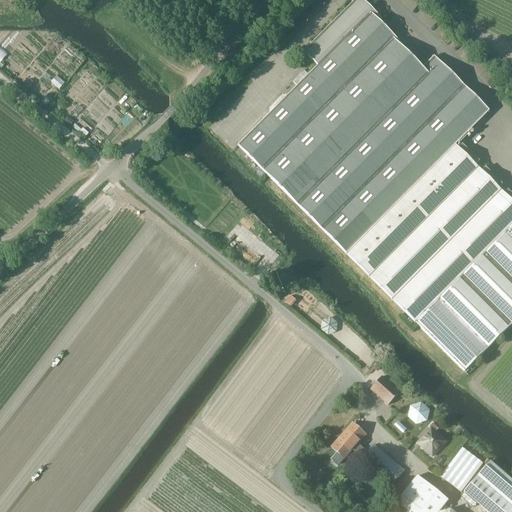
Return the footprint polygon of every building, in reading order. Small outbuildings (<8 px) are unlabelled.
[(511,203),(455,146),(488,112),(433,57),(422,69),(399,46),(401,44),(378,22),(381,19),(361,0),(355,0),(303,52),(318,67),(238,147),(384,292),(416,323),(464,372),(511,325),(511,203)] [(399,393),(381,377),(370,390),(388,406),(399,393)] [(331,449),(344,460),(352,450),(357,455),(362,449),(357,444),(365,435),(352,424),(331,449)] [(438,430),(432,424),(429,427),(430,429),(417,443),(432,457),(445,442),(435,433),(438,430)] [(360,461),(390,487),(385,493),(395,501),(400,495),(391,487),(405,471),(374,445),(360,461)] [(463,492),(485,511),(511,511),(511,480),(490,462),(463,492)] [(439,511),(448,502),(417,476),(395,503),(406,511),(439,511)]
